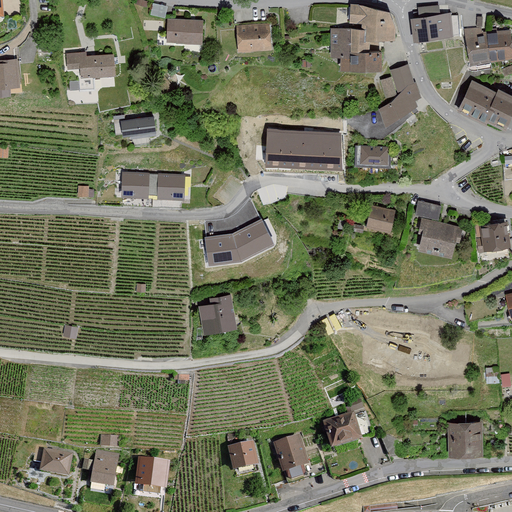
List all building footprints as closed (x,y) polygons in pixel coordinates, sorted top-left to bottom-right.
[(381,2),(350,2),(349,20),(369,21),(369,35),(384,36),(400,36),(399,20),(393,7),(381,2)] [(167,16),(169,5),(154,3),(152,14),(167,16)] [(416,37),(452,31),(448,11),(413,17),(416,37)] [(203,17),(169,16),(168,39),(202,40),(203,17)] [(369,21),(349,20),(349,24),(351,63),(385,62),(384,36),(369,35),(369,21)] [(271,21),(237,22),(238,48),(272,47),(271,21)] [(351,63),(349,24),(330,25),(331,52),(340,52),(341,63),(351,63)] [(509,56),(508,27),(465,29),(466,59),(509,56)] [(114,73),(113,50),(67,53),(67,67),(80,66),(81,75),(114,73)] [(0,94),(20,93),(17,59),(0,60),(0,94)] [(379,99),(388,123),(424,109),(406,63),(391,68),(400,91),(379,99)] [(507,126),(511,114),(511,92),(473,75),(460,105),(507,126)] [(81,88),(96,87),(95,76),(81,76),(81,88)] [(155,109),(127,113),(131,134),(158,129),(155,109)] [(270,152),(306,153),(307,129),(271,127),(270,152)] [(392,139),(353,139),(353,161),(391,161),(392,139)] [(149,174),(122,173),(121,197),(148,198),(149,174)] [(186,175),(159,174),(158,199),(185,200),(186,175)] [(418,214),(441,217),(443,203),(419,201),(418,214)] [(396,211),(370,205),(365,227),(390,233),(396,211)] [(458,228),(422,219),(418,234),(424,235),(420,251),(451,258),(458,228)] [(233,234),(206,238),(209,266),(242,262),(274,244),(262,220),(233,234)] [(505,220),(475,224),(479,252),(508,249),(505,220)] [(212,298),(199,301),(205,326),(238,319),(231,287),(211,292),(212,298)] [(357,412),(323,423),(332,453),(367,442),(357,412)] [(481,420),(445,421),(446,448),(482,447),(481,420)] [(301,431),(274,439),(283,469),(310,461),(301,431)] [(103,436),(102,445),(112,446),(113,437),(103,436)] [(252,438),(226,443),(231,465),(257,459),(252,438)] [(74,451),(44,445),(40,465),(69,472),(74,451)] [(120,452),(94,449),(89,484),(114,487),(120,452)] [(168,460),(139,457),(136,483),(165,486),(168,460)] [(90,470),(93,460),(86,458),(83,469),(90,470)] [(398,506),(397,502),(363,506),(363,511),(374,511),(398,509),(398,506)]
